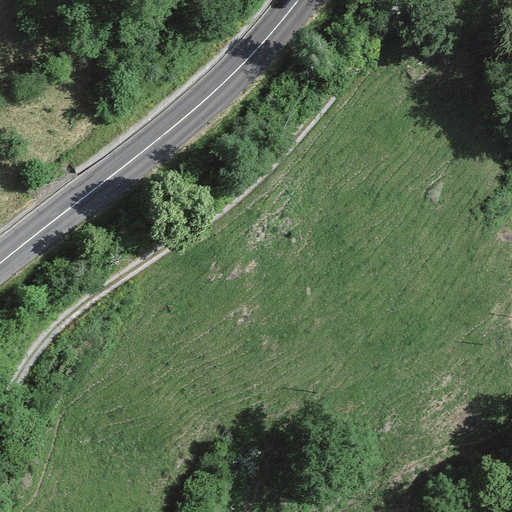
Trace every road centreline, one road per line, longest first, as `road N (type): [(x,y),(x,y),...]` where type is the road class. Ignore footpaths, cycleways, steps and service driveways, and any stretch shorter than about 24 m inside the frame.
road 1 (track): [(408,0),(325,102),(227,202),(39,346),(0,415)]
road 2 (primary): [(298,0),(181,121),(0,264)]
